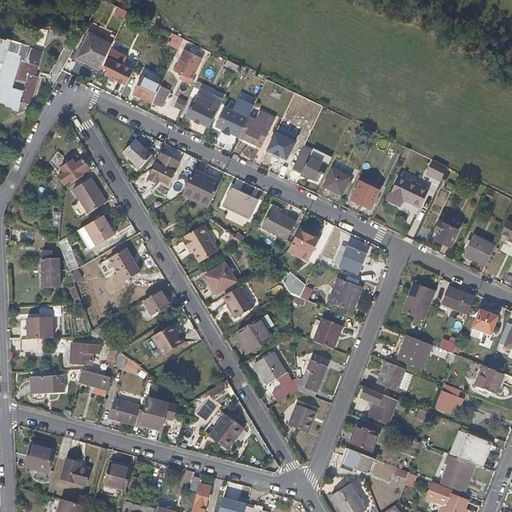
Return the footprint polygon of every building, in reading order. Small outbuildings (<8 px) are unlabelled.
[(131,22),(134,15),(127,12),(124,18),(131,22)] [(177,49),(182,38),(160,28),(154,38),(169,45),(177,49)] [(99,70),(112,44),(97,37),(88,33),(76,58),(92,67),(99,70)] [(40,64),(43,56),(45,50),(32,45),(33,44),(20,40),(9,37),(8,39),(0,36),(0,99),(4,101),(5,104),(10,106),(11,107),(18,110),(21,100),(29,102),(33,87),(38,74),(37,74),(32,72),(36,62),(40,64)] [(121,65),(125,58),(112,51),(103,69),(107,71),(105,76),(119,83),(126,86),(133,72),(121,65)] [(192,78),(201,59),(184,51),(174,70),(192,78)] [(237,71),(239,66),(228,61),(225,65),(237,71)] [(37,74),(40,64),(36,62),(32,72),(37,74)] [(152,103),(160,85),(142,77),(134,94),(152,103)] [(161,107),(169,90),(160,85),(152,103),(161,107)] [(206,107),(212,96),(202,91),(196,102),(206,107)] [(208,128),(220,105),(222,100),(212,95),(212,96),(206,107),(196,102),(193,100),(187,112),(184,116),(197,122),(208,128)] [(239,137),(249,117),(253,107),(238,99),(232,112),(225,108),(216,126),(232,134),(239,137)] [(261,148),(272,125),(275,118),(262,112),(258,121),(249,117),(239,137),(261,148)] [(22,142),(26,136),(19,132),(16,138),(22,142)] [(293,163),(301,145),(275,132),(267,150),(293,163)] [(152,156),(135,140),(124,152),(132,160),(131,161),(140,169),(152,156)] [(318,170),(322,164),(309,158),(312,152),(303,147),(292,168),(318,181),(322,172),(318,170)] [(407,159),(412,149),(406,147),(402,156),(407,159)] [(175,178),(181,167),(178,165),(180,163),(161,154),(155,165),(148,180),(157,185),(160,180),(171,186),(175,178)] [(75,164),(80,160),(76,155),(71,159),(75,164)] [(82,173),(90,168),(83,159),(80,160),(75,164),(71,159),(60,168),(64,173),(58,177),(64,185),(69,181),(71,182),(83,175),(82,173)] [(441,181),(448,167),(433,160),(426,173),(441,181)] [(325,173),(328,167),(322,164),(318,170),(322,172),(325,173)] [(342,195),(351,177),(333,168),(324,186),(342,195)] [(208,208),(218,187),(192,175),(182,195),(208,208)] [(421,208),(429,191),(400,176),(388,200),(401,206),(404,200),(421,208)] [(107,203),(92,178),(76,187),(91,212),(107,203)] [(379,191),(360,181),(351,200),(370,209),(379,191)] [(249,218),(257,202),(231,189),(223,205),(249,218)] [(288,240),(296,221),(270,209),(262,228),(288,240)] [(113,235),(102,215),(83,224),(92,242),(103,236),(105,240),(113,235)] [(511,239),(511,222),(511,223),(507,221),(502,233),(511,239)] [(450,247),(458,231),(438,222),(433,230),(437,232),(434,240),(450,247)] [(318,231),(302,223),(299,229),(315,237),(318,231)] [(219,252),(203,226),(184,237),(186,240),(183,242),(189,251),(192,249),(194,253),(199,263),(219,252)] [(313,253),(320,239),(315,237),(299,229),(289,249),(296,253),(295,254),(309,261),(313,253)] [(244,244),(231,234),(227,240),(238,248),(244,244)] [(486,266),(495,246),(473,235),(464,254),(486,266)] [(94,245),(105,240),(103,236),(92,242),(94,245)] [(359,274),(366,254),(347,246),(340,266),(359,274)] [(145,280),(126,248),(105,260),(124,293),(145,280)] [(343,251),(339,249),(335,264),(340,265),(343,251)] [(70,272),(61,250),(52,251),(52,258),(56,258),(56,269),(59,269),(62,269),(64,285),(75,285),(70,272)] [(60,286),(59,269),(56,269),(56,258),(52,258),(52,251),(41,251),(43,287),(60,286)] [(236,282),(225,264),(205,275),(216,294),(236,282)] [(307,285),(290,272),(289,274),(284,272),(279,278),(290,295),(297,297),(301,298),(307,285)] [(354,303),(360,287),(339,279),(329,302),(350,310),(352,304),(355,305),(356,303),(354,303)] [(423,322),(435,292),(412,283),(400,312),(423,322)] [(468,314),(475,297),(449,287),(448,293),(440,290),(435,300),(443,303),(443,304),(454,309),(468,314)] [(236,318),(254,307),(242,289),(225,300),(236,318)] [(155,299),(163,295),(160,290),(152,294),(155,299)] [(152,315),(169,305),(163,295),(155,299),(152,294),(143,300),(152,315)] [(490,333),(497,316),(481,309),(473,327),(490,333)] [(53,338),(52,318),(27,319),(28,321),(28,339),(33,339),(53,338)] [(333,349),(341,326),(321,318),(312,341),(333,349)] [(272,338),(261,319),(239,332),(250,351),(272,338)] [(28,339),(28,321),(20,321),(20,340),(28,339)] [(506,346),(511,329),(511,324),(507,323),(498,343),(506,346)] [(185,344),(173,325),(152,338),(164,357),(185,344)] [(250,351),(239,332),(234,335),(247,354),(250,351)] [(414,365),(424,342),(416,339),(406,335),(397,358),(414,365)] [(164,357),(152,338),(147,341),(158,360),(164,357)] [(34,352),(33,339),(28,339),(20,340),(21,353),(34,352)] [(92,361),(93,344),(72,343),(71,364),(84,364),(85,361),(92,361)] [(115,361),(117,351),(113,347),(110,345),(107,359),(115,361)] [(284,378),(270,355),(255,363),(269,387),(284,378)] [(314,398),(327,367),(311,360),(305,373),(300,386),(297,384),(300,392),(314,398)] [(395,391),(403,368),(384,360),(375,384),(395,391)] [(501,388),(506,374),(493,369),(488,367),(483,365),(475,386),(495,394),(498,387),(501,388)] [(399,388),(405,391),(413,375),(406,373),(399,388)] [(77,383),(78,376),(69,374),(68,379),(70,380),(69,382),(77,383)] [(102,389),(104,381),(92,377),(84,375),(82,384),(102,389)] [(64,392),(63,376),(31,377),(32,392),(64,392)] [(73,399),(77,383),(69,382),(66,397),(69,397),(73,399)] [(297,384),(296,382),(282,392),(285,399),(298,391),(297,384)] [(210,397),(226,388),(223,383),(207,392),(210,397)] [(458,396),(460,390),(444,384),(441,389),(458,396)] [(386,430),(397,400),(391,398),(362,386),(358,396),(374,402),(366,423),(386,430)] [(459,406),(463,398),(458,396),(441,389),(435,408),(449,413),(453,403),(459,406)] [(173,416),(176,406),(147,398),(141,422),(161,428),(165,414),(173,416)] [(134,424),(138,406),(115,400),(110,418),(134,424)] [(310,420),(313,411),(295,404),(287,424),(307,432),(312,421),(310,420)] [(429,422),(432,414),(419,409),(416,416),(429,422)] [(233,438),(241,425),(225,414),(210,436),(229,449),(236,440),(233,438)] [(236,440),(244,428),(241,425),(233,438),(236,440)] [(371,452),(378,435),(357,426),(351,444),(371,452)] [(480,467),(489,444),(466,435),(458,458),(468,462),(480,467)] [(46,470),(52,449),(43,447),(43,449),(30,445),(25,465),(36,468),(34,477),(43,479),(46,470)] [(369,475),(375,460),(348,449),(340,468),(352,473),(353,469),(369,475)] [(459,491),(470,464),(451,457),(441,483),(459,491)] [(86,485),(90,470),(80,467),(81,463),(67,459),(62,479),(86,485)] [(126,490),(132,468),(108,462),(101,489),(118,494),(120,488),(126,490)] [(165,476),(168,465),(161,463),(158,474),(165,477),(165,476)] [(399,495),(408,472),(397,468),(395,474),(400,476),(397,485),(394,483),(393,486),(390,485),(389,490),(399,495)] [(197,490),(200,478),(193,476),(190,488),(197,490)] [(444,492),(445,488),(430,483),(427,489),(443,495),(444,492)] [(204,511),(210,486),(200,484),(193,509),(204,511)] [(341,511),(364,511),(366,511),(351,485),(332,496),(341,511)] [(453,496),(455,492),(445,488),(444,492),(453,496)] [(461,511),(462,509),(465,502),(449,496),(447,503),(444,502),(440,511),(461,511)] [(72,511),(75,503),(60,499),(56,511),(72,511)] [(138,511),(140,506),(133,504),(133,503),(126,501),(123,509),(127,511),(130,511),(138,511)] [(82,511),(84,505),(75,503),(72,511),(82,511)] [(400,511),(398,503),(388,510),(384,511),(400,511)]
